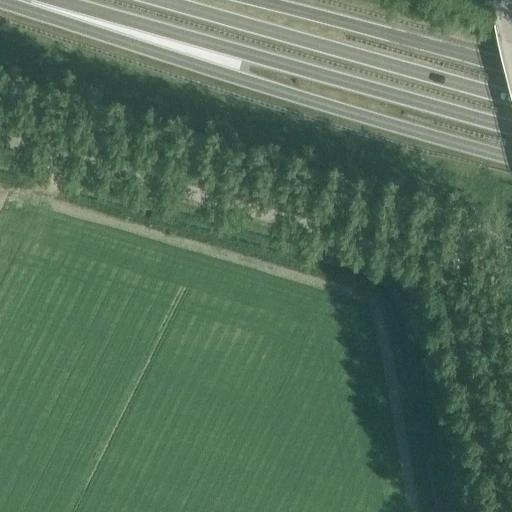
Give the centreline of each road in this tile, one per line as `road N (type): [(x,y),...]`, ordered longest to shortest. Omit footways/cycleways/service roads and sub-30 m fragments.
road 1 (unclassified): [(493,511),(427,292),(399,259),(0,139)]
road 2 (trunk): [(7,0),(511,159)]
road 3 (trunk): [(43,0),(511,127)]
road 4 (trunk): [(511,97),(176,0)]
road 5 (trunk): [(511,68),(243,0)]
